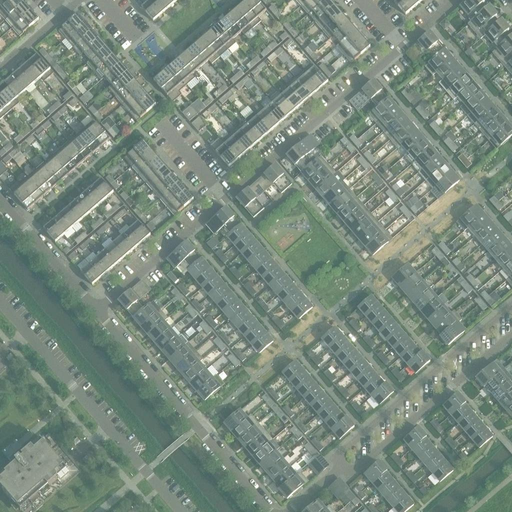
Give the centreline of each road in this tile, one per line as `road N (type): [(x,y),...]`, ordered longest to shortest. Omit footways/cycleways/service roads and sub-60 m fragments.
road 1 (residential): [(181,511),(0,302)]
road 2 (residential): [(271,511),(96,312)]
road 3 (residential): [(511,305),(342,450),(339,469)]
road 4 (residential): [(226,199),(403,46)]
road 5 (residential): [(339,469),(355,469),(511,335)]
road 6 (residential): [(96,312),(226,199)]
road 7 (residential): [(96,312),(0,198)]
